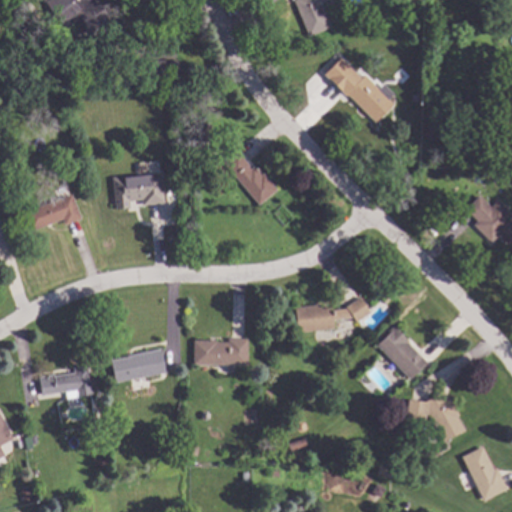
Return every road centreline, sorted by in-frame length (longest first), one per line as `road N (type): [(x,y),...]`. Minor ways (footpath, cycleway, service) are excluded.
road 1 (residential): [(205,0),(215,51),(511,365)]
road 2 (residential): [(367,217),(290,271),(260,282),(110,287),(71,297),(0,334)]
